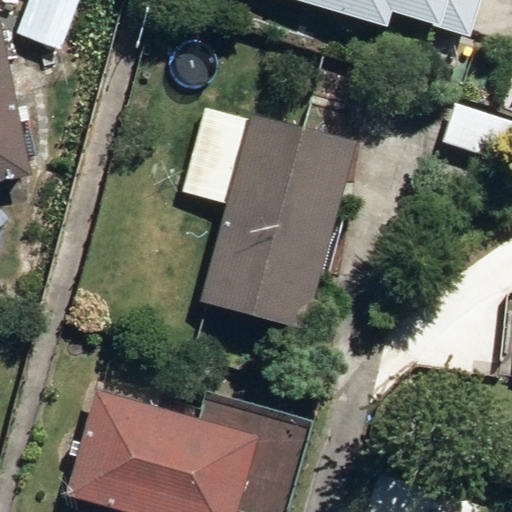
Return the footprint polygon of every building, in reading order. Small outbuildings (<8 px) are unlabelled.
[(420,25),(456,38),(467,0),(276,0),(368,29),(372,16),(418,31),(420,25)] [(430,142),(497,167),(511,128),(511,127),(444,103),(430,142)] [(0,181),(16,178),(4,125),(13,122),(10,107),(1,110),(0,107),(0,181)] [(189,301),(289,328),(339,142),(238,115),(189,301)] [(55,495),(104,511),(216,511),(240,442),(87,394),(55,495)]
